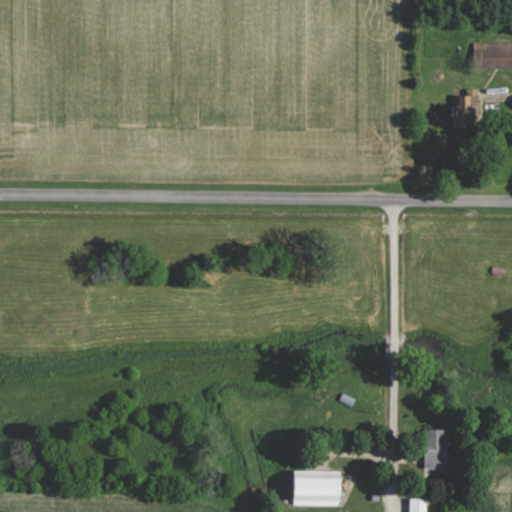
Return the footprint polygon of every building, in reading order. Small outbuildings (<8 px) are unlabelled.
[(511,46),(474,46),(474,58),(483,58),(483,68),(511,68),(511,46)] [(476,128),(476,120),(481,120),(482,89),(468,89),(468,95),(454,95),(454,127),(476,128)] [(426,468),(448,468),(449,429),(428,428),(426,468)] [(297,505),(343,506),(344,470),(297,469),(297,505)] [(427,511),(427,497),(410,498),(410,511),(427,511)]
